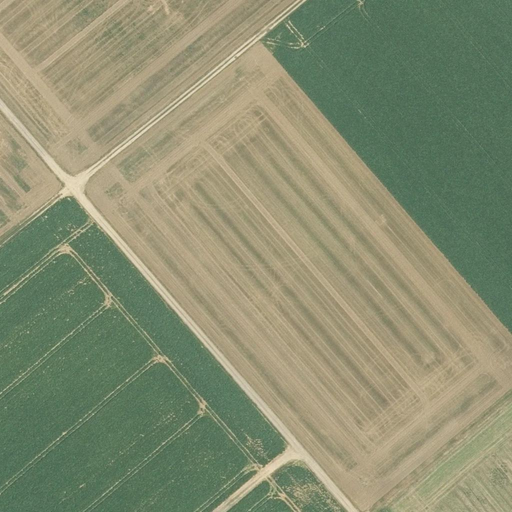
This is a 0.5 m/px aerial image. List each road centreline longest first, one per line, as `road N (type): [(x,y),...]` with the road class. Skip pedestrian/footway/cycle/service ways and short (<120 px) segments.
road 1 (track): [(79,193),(351,511)]
road 2 (track): [(79,193),(320,0)]
road 3 (track): [(511,395),(375,511)]
road 4 (track): [(0,100),(79,193)]
